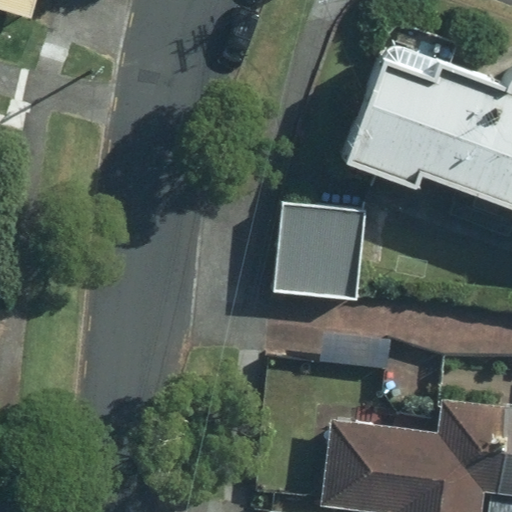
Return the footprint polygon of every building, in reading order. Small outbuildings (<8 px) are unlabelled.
[(42,0),(0,0),(0,11),(36,22),(42,0)] [(401,173),(511,214),(511,89),(511,90),(511,92),(510,94),(510,96),(510,99),(510,101),(510,103),(511,106),(437,78),(433,88),(374,66),(343,151),(338,164),(397,186),(401,173)] [(360,209),(282,206),(278,294),(356,297),(360,209)] [(386,332),(317,329),(316,363),(385,366),(386,332)] [(511,511),(511,408),(436,405),(434,430),(328,425),(324,509),(269,507),(268,511),(478,511),(479,498),(489,498),(488,511),(511,511)]
